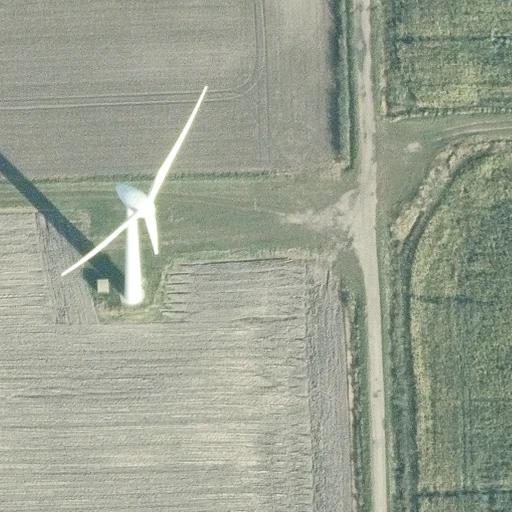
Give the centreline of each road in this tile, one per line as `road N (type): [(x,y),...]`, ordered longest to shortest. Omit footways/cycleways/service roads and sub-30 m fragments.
road 1 (unclassified): [(378,511),(363,186),(364,0)]
road 2 (track): [(0,200),(363,186)]
road 3 (track): [(511,127),(424,140),(363,186)]
